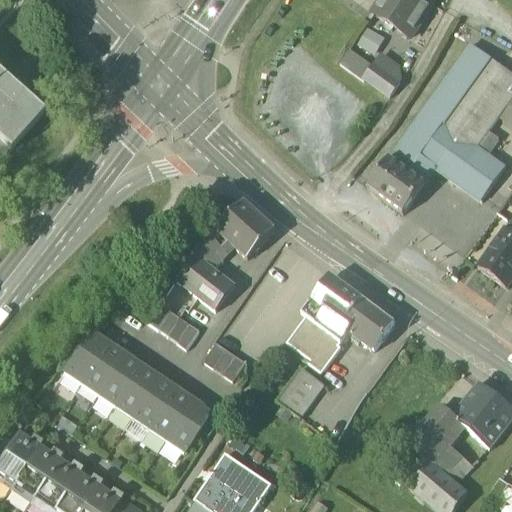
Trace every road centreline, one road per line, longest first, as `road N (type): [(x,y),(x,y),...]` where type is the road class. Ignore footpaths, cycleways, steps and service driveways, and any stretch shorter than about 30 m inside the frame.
road 1 (secondary): [(243,170),(511,371)]
road 2 (secondary): [(87,195),(181,169),(243,170)]
road 3 (secondary): [(87,195),(0,305)]
road 4 (secondary): [(72,0),(159,92)]
road 5 (secondary): [(159,92),(87,195)]
